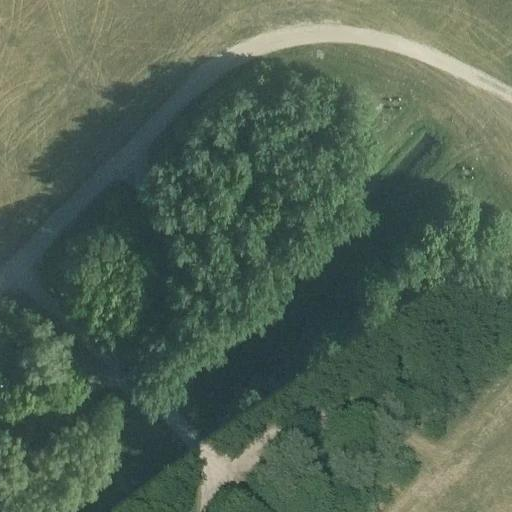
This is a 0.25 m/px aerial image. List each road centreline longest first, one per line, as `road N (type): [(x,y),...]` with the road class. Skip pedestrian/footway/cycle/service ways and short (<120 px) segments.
road 1 (track): [(0,275),(234,55),(257,46),(311,35),(367,37),(433,56),(511,96)]
road 2 (track): [(15,261),(272,511)]
road 3 (track): [(399,426),(330,418),(269,430),(224,465),(207,511)]
